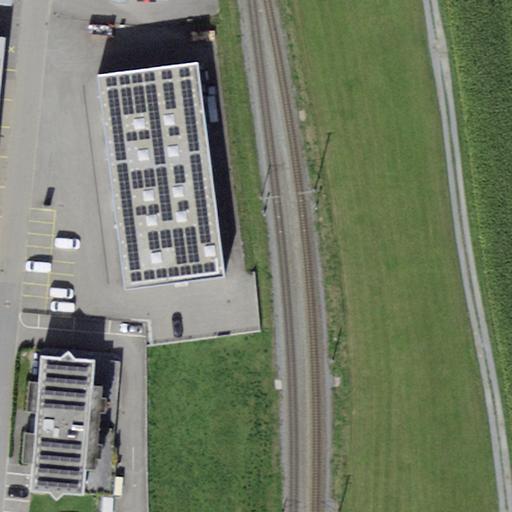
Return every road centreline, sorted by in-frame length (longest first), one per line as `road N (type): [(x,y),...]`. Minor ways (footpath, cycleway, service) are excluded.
road 1 (track): [(510,511),(435,0)]
road 2 (residential): [(39,0),(0,410)]
road 3 (unknown): [(6,338),(108,349),(131,365),(132,511)]
road 4 (unknown): [(34,47),(64,84),(90,143),(103,217),(104,302)]
